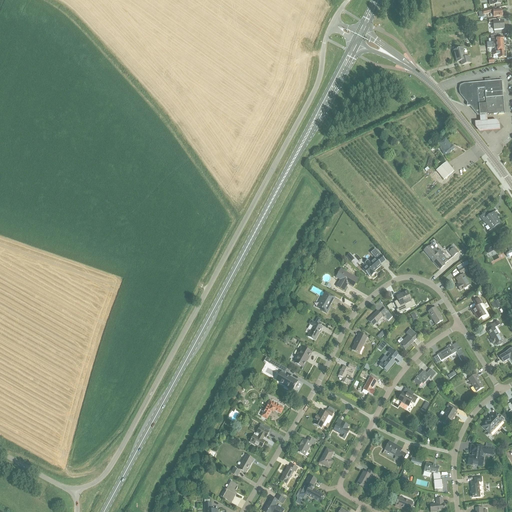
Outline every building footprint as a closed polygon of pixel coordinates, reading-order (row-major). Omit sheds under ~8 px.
[(496,9),(492,9),(482,12),(483,15),(493,12),(493,18),(502,17),(502,16),(502,15),(502,13),(501,10),(496,11),(496,9)] [(495,20),(488,21),(489,24),(493,23),(494,31),(504,30),(503,22),(501,22),(501,19),(495,20)] [(466,58),(463,49),(454,51),(457,62),(461,61),(462,66),(471,63),(469,57),(466,58)] [(460,86),(459,91),(460,95),(468,104),(467,106),(470,107),(477,116),(480,115),(486,115),(504,113),(502,84),(502,81),(490,82),(490,80),(485,80),(486,83),(480,83),(469,84),(464,85),(460,86)] [(480,123),(475,123),(475,128),(479,133),(500,131),(500,125),(497,122),(487,123),(486,115),(480,115),(480,123)] [(439,149),(442,153),(442,154),(444,156),(445,156),(447,155),(455,149),(452,145),(451,146),(446,139),(439,144),(441,147),(439,149)] [(446,161),(440,166),(436,170),(443,179),(448,176),(454,171),(446,161)] [(492,229),(499,223),(497,220),(498,220),(496,217),(494,213),(488,217),(486,213),(481,217),(483,221),(484,220),(487,224),(488,223),(492,229)] [(438,251),(432,244),(424,251),(440,269),(445,265),(444,264),(448,261),(443,254),(440,249),(438,251)] [(493,244),(485,248),(488,253),(495,250),(493,244)] [(452,246),(449,248),(447,250),(453,257),(458,253),(452,246)] [(382,257),(375,249),(371,253),(375,259),(363,269),(369,277),(369,276),(370,275),(371,276),(371,277),(375,274),(375,273),(375,274),(374,272),(375,270),(376,271),(381,266),(382,266),(378,261),(382,257)] [(467,270),(465,267),(469,264),(467,261),(457,267),(459,270),(459,271),(460,274),(467,270)] [(353,287),(358,279),(341,269),(337,275),(341,278),(336,286),(344,291),(348,284),(353,287)] [(463,290),(470,285),(463,275),(456,279),(459,284),(457,286),(460,291),(463,290)] [(398,300),(394,302),(396,305),(398,310),(399,310),(402,308),(403,311),(414,306),(415,305),(415,304),(415,305),(413,302),(413,300),(413,299),(411,300),(409,295),(407,291),(406,292),(397,297),(397,296),(396,297),(398,300)] [(329,307),(335,297),(326,292),(320,302),(321,303),(319,307),(323,309),(322,311),(327,314),(330,307),(329,307)] [(489,315),(488,314),(479,298),(473,301),(477,306),(471,309),(474,314),(475,313),(478,319),(481,318),(483,320),(484,320),(489,317),(489,316),(489,315)] [(436,325),(443,320),(435,308),(428,312),(436,325)] [(374,326),(383,317),(378,311),(368,321),(374,326)] [(386,315),(384,317),(388,321),(391,319),(392,317),(389,312),(386,315)] [(322,327),(318,325),(320,320),(318,319),(315,323),(311,321),(309,324),(314,327),(308,337),(315,341),(322,327)] [(501,334),(497,327),(500,325),(498,321),(488,328),(489,329),(487,331),(491,337),(492,337),(493,338),(490,340),(492,344),(495,343),(496,344),(497,345),(499,345),(501,344),(502,343),(501,341),(502,340),(501,338),(503,337),(501,334)] [(409,335),(403,340),(401,338),(397,342),(400,344),(399,344),(405,350),(418,337),(410,329),(406,333),(409,335)] [(359,354),(367,338),(359,334),(356,340),(357,341),(352,350),(359,354)] [(462,363),(467,361),(456,343),(437,354),(441,361),(456,352),(462,363)] [(296,354),(299,356),(295,363),(303,368),(308,358),(309,358),(311,353),(303,348),(303,349),(300,348),(296,354)] [(382,362),(379,366),(387,372),(395,362),(393,361),(398,354),(390,348),(388,352),(390,354),(387,357),(385,355),(380,361),(382,362)] [(511,362),(511,349),(506,353),(500,357),(503,362),(511,358),(511,360),(511,362)] [(272,361),(270,364),(282,371),(281,373),(276,381),(293,390),(297,382),(284,375),(287,369),(272,361)] [(347,384),(353,372),(343,366),(338,376),(343,378),(342,382),(347,384)] [(432,379),(436,374),(430,369),(426,373),(424,370),(417,378),(416,378),(413,381),(419,386),(422,383),(423,384),(429,377),(432,379)] [(451,379),(458,374),(456,371),(448,375),(451,379)] [(476,392),(483,388),(476,375),(469,379),(476,392)] [(363,390),(362,393),(367,395),(368,392),(373,395),(375,391),(372,389),(373,388),(374,388),(377,382),(376,381),(370,378),(363,390)] [(399,399),(398,400),(399,401),(408,406),(411,402),(414,404),(418,398),(416,397),(413,395),(408,392),(406,395),(402,393),(399,399)] [(281,414),(283,409),(270,401),(261,416),(267,419),(271,412),(273,413),(275,411),(281,414)] [(447,407),(449,408),(443,418),(441,417),(440,420),(449,425),(453,417),(454,417),(457,412),(456,412),(458,409),(449,404),(447,407)] [(314,424),(319,427),(321,428),(323,424),(323,425),(323,424),(322,424),(324,420),(325,421),(329,415),(332,417),(333,413),(328,410),(327,410),(326,413),(322,411),(319,417),(317,416),(314,420),(315,420),(316,421),(314,424)] [(490,434),(503,420),(496,413),(490,418),(489,418),(485,422),(486,423),(482,427),(490,434)] [(341,437),(344,440),(348,432),(346,430),(348,426),(342,422),(340,426),(337,424),(333,430),(342,435),(341,437)] [(259,427),(260,427),(257,433),(260,435),(257,440),(253,438),(250,442),(261,449),(265,442),(262,440),(264,437),(266,438),(270,429),(261,424),(259,427)] [(421,426),(417,432),(423,436),(428,430),(421,426)] [(313,445),(315,441),(309,438),(307,441),(304,440),(303,442),(302,441),(301,444),(302,445),(298,452),(305,456),(311,444),(313,445)] [(400,462),(405,454),(401,452),(402,449),(389,442),(384,451),(396,457),(395,459),(400,462)] [(468,460),(468,465),(474,466),(482,467),(483,463),(484,459),(484,456),(483,456),(483,454),(486,454),(494,455),(495,449),(490,448),(488,448),(484,448),(484,447),(479,446),(474,446),(473,446),(472,446),(471,453),(473,453),(472,456),(472,457),(471,457),(469,456),(468,460)] [(332,456),(334,452),(327,449),(319,463),(329,468),(333,462),(329,460),(332,455),(332,456)] [(246,473),(254,459),(246,455),(239,469),(246,473)] [(434,479),(440,479),(440,473),(437,473),(439,467),(426,463),(424,472),(431,474),(431,473),(434,473),(433,475),(434,479)] [(288,467),(280,481),(284,483),(285,480),(288,482),(289,479),(290,479),(291,477),(291,476),(294,471),(296,472),(298,468),(291,465),(289,468),(288,467)] [(237,477),(241,472),(234,468),(231,474),(237,477)] [(374,478),(376,474),(369,470),(367,474),(363,472),(357,484),(365,489),(371,476),(374,478)] [(301,493),(299,492),(297,495),(303,499),(306,495),(320,502),(324,496),(313,490),(314,488),(312,487),(316,480),(310,477),(306,484),(301,493)] [(478,482),(481,482),(481,477),(474,478),(475,482),(471,482),(472,492),(470,492),(470,497),(472,497),(472,498),(480,497),(478,482)] [(442,489),(441,480),(434,481),(434,489),(442,489)] [(234,494),(239,486),(231,481),(222,497),(231,503),(235,495),(234,494)] [(268,503),(263,511),(283,511),(284,510),(276,506),(278,501),(281,503),(283,504),(286,499),(284,498),(278,495),(275,500),(271,497),(268,503)] [(408,511),(409,511),(413,503),(399,498),(396,505),(403,508),(403,510),(408,511)] [(430,511),(436,511),(445,511),(444,504),(443,504),(443,499),(436,499),(437,507),(430,507),(430,511)]
